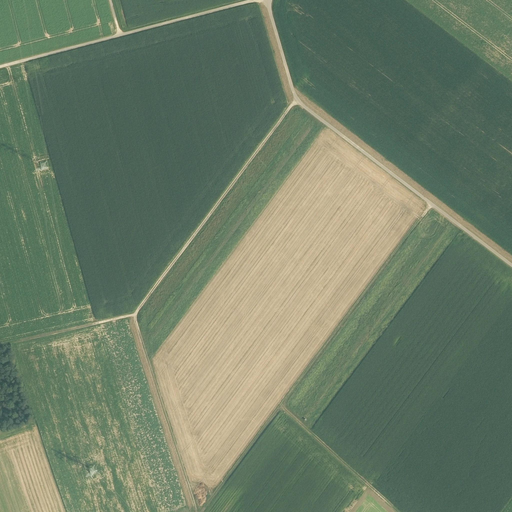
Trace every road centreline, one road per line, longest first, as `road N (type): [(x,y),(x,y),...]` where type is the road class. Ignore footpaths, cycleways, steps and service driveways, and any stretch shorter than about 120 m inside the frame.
road 1 (track): [(295,100),(134,314),(0,346)]
road 2 (track): [(437,209),(200,511)]
road 3 (track): [(265,0),(295,100),(511,265)]
road 4 (track): [(265,0),(0,68)]
road 5 (track): [(134,314),(196,511)]
road 6 (track): [(283,410),(396,511)]
